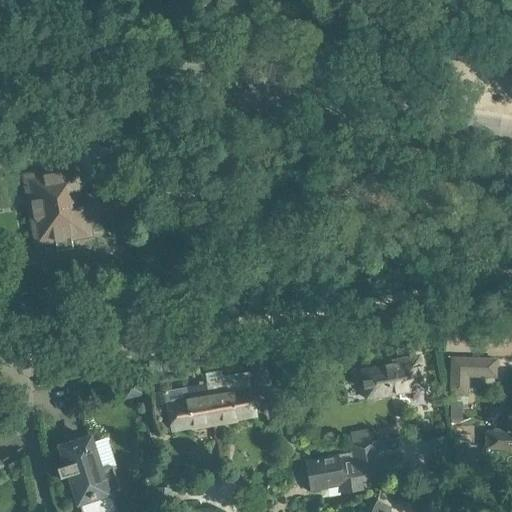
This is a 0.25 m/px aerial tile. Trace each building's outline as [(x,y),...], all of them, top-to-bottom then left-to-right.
[(48,179),(47,175),(28,179),(39,242),(55,239),(57,251),(73,249),(71,236),(88,233),(86,222),(115,217),(111,191),(81,196),(77,170),(57,174),(58,177),(48,179)] [(393,366),(361,371),(366,399),(425,389),(420,357),(392,362),(393,366)] [(452,358),(451,395),(463,395),(464,375),(495,377),(496,360),(452,358)] [(174,364),(173,359),(167,360),(163,360),(165,372),(172,370),(172,372),(176,371),(175,364),(174,364)] [(267,363),(252,366),(257,394),(271,391),(267,363)] [(249,376),(206,384),(214,424),(256,416),(249,376)] [(142,394),(138,380),(123,384),(126,398),(142,394)] [(172,431),(214,424),(206,384),(152,394),(152,436),(159,436),(172,431)] [(511,406),(508,407),(507,433),(485,433),(485,449),(490,449),(490,450),(506,450),(506,448),(511,448),(511,406)] [(117,511),(111,493),(120,490),(113,466),(100,470),(90,439),(62,448),(67,466),(57,469),(61,479),(71,476),(82,511),(117,511)] [(377,440),(351,444),(354,458),(379,454),(377,440)] [(356,470),(360,470),(381,466),(379,454),(354,458),(354,461),(356,470)] [(354,461),(323,467),(309,469),(312,488),(326,485),(342,483),(344,489),(361,488),(362,482),(360,470),(356,470),(354,461)] [(360,470),(362,482),(383,478),(381,466),(360,470)] [(152,487),(152,500),(177,500),(177,488),(152,487)] [(176,511),(177,500),(152,500),(151,511),(176,511)] [(388,511),(391,508),(379,502),(373,511),(388,511)]
